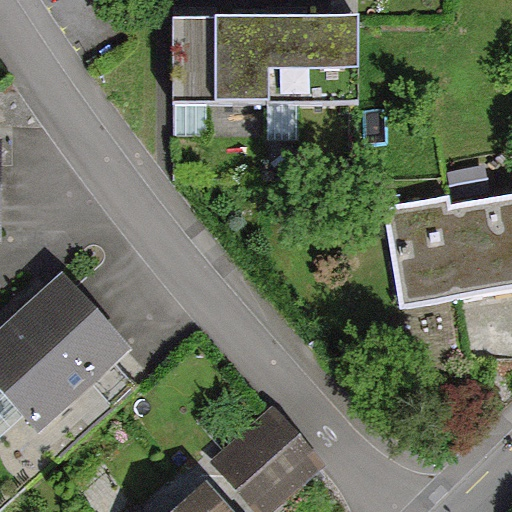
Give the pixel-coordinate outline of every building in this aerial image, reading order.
[(265,16),(172,17),(173,101),(265,100),(265,16)] [(357,16),(265,16),(265,100),(357,100),(357,16)] [(391,213),(407,305),(511,287),(511,203),(446,215),(444,204),(391,213)] [(120,348),(62,284),(0,338),(0,376),(39,420),(120,348)] [(313,460),(277,419),(224,465),(260,506),(313,460)] [(216,511),(203,498),(187,511),(216,511)]
